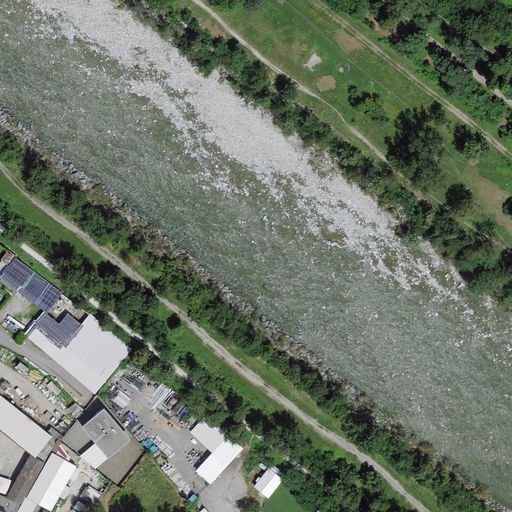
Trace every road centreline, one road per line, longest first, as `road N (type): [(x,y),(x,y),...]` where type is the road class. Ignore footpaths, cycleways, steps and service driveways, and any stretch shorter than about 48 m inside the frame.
road 1 (track): [(0,227),(354,511)]
road 2 (track): [(314,0),(511,156)]
road 3 (track): [(511,105),(379,0)]
